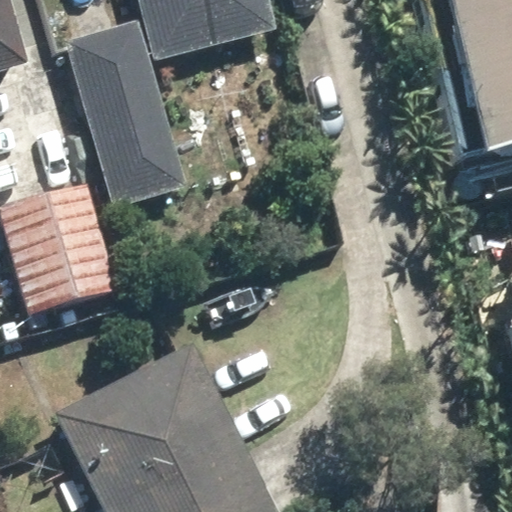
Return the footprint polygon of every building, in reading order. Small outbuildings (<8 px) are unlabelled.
[(263,41),(252,0),(122,0),(141,73),(263,41)] [(511,0),(410,0),(448,180),(511,166),(511,0)] [(123,35),(50,56),(98,220),(171,199),(123,35)] [(73,197),(0,218),(0,282),(14,330),(105,303),(73,197)] [(481,346),(511,471),(511,268),(482,276),(499,342),(481,346)] [(257,511),(177,354),(39,424),(83,511),(257,511)]
